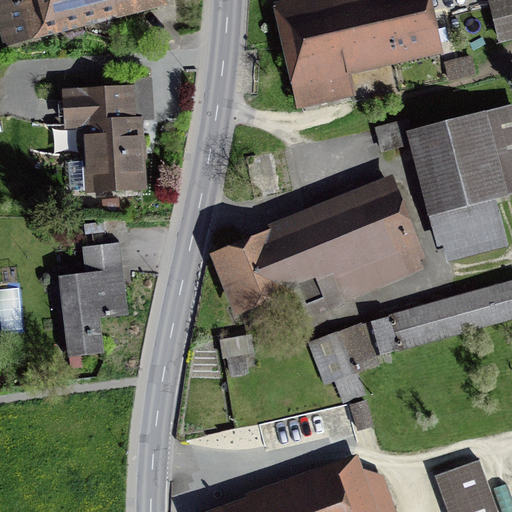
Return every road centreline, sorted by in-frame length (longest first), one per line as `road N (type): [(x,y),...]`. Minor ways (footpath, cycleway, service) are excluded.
road 1 (secondary): [(150,511),(163,374),(233,0)]
road 2 (track): [(511,439),(403,467),(359,452),(151,465)]
